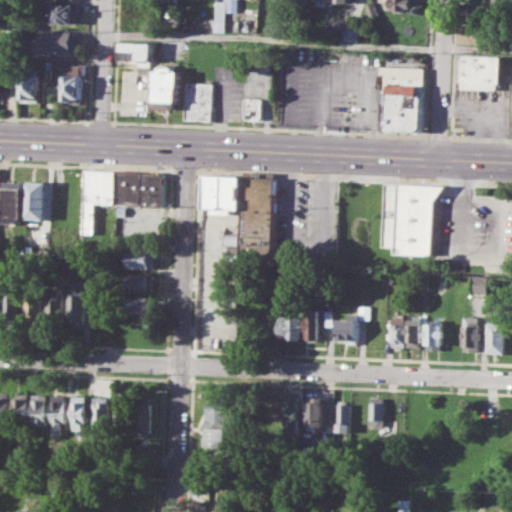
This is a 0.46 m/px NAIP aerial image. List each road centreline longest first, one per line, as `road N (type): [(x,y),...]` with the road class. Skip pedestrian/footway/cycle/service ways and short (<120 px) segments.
road 1 (primary): [(0,137),(511,160)]
road 2 (residential): [(187,145),(172,511)]
road 3 (residential): [(179,363),(511,382)]
road 4 (residential): [(0,356),(179,363)]
road 5 (residential): [(445,0),(438,158)]
road 6 (residential): [(101,142),(106,0)]
